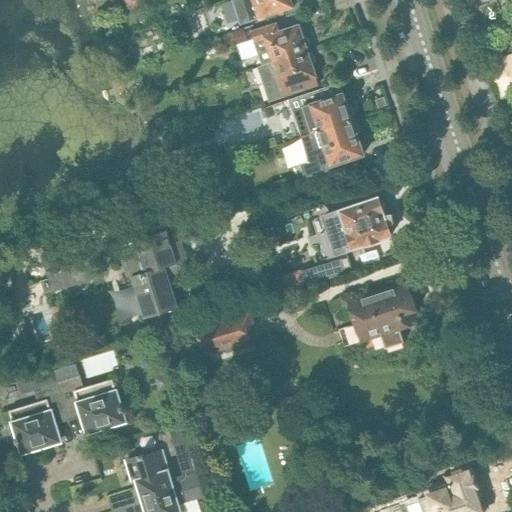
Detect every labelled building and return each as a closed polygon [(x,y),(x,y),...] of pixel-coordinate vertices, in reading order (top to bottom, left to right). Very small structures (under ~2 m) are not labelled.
[(145,0),(124,0),(127,8),(132,6),(134,12),(148,6),(145,0)] [(225,0),(204,7),(212,31),(231,24),(233,29),(241,27),(252,23),(251,21),(274,13),(293,7),(291,0),(225,0)] [(261,28),(250,31),(253,38),(258,53),(262,65),(308,50),(307,47),(309,44),(307,38),(303,36),(299,24),(279,30),(276,22),(269,25),(261,28)] [(126,46),(123,36),(113,39),(117,49),(126,46)] [(262,65),(258,66),(269,101),(299,91),(318,85),(315,77),(317,76),(312,64),(315,60),(313,54),(309,52),(308,50),(262,65)] [(320,88),(288,99),(301,136),(352,119),(351,118),(355,117),(351,105),(347,106),(339,82),(320,88)] [(352,119),(301,136),(309,162),(301,164),(304,176),(328,170),(327,165),(345,159),(349,158),(349,159),(363,154),(357,134),(360,133),(356,121),(353,122),(352,119)] [(274,138),(245,148),(246,153),(276,146),(274,138)] [(318,218),(309,221),(321,256),(330,253),(331,254),(335,253),(336,254),(391,235),(384,214),(386,209),(383,201),(379,199),(378,197),(323,215),(323,216),(318,218)] [(166,230),(147,236),(120,245),(130,276),(131,275),(145,318),(178,307),(167,276),(189,269),(180,240),(170,243),(166,230)] [(91,243),(42,258),(52,291),(101,275),(91,243)] [(305,285),(352,271),(348,257),(300,271),(305,285)] [(0,295),(15,290),(8,270),(0,272),(0,295)] [(300,271),(283,276),(287,290),(305,285),(300,271)] [(384,348),(396,344),(403,342),(399,328),(420,322),(412,299),(418,297),(413,282),(407,284),(406,282),(354,300),(352,295),(341,299),(343,304),(345,311),(349,310),(354,323),(338,329),(344,347),(358,342),(361,353),(384,346),(384,348)] [(196,329),(204,354),(249,340),(245,326),(253,324),(249,312),(239,315),(237,311),(217,317),(218,322),(196,329)] [(75,362),(53,369),(57,381),(66,413),(80,409),(82,415),(87,433),(108,426),(111,428),(128,423),(123,405),(120,406),(112,379),(83,388),(79,374),(75,362)] [(38,402),(9,410),(17,437),(15,438),(20,456),(37,450),(39,447),(60,441),(53,417),(66,413),(57,381),(52,369),(40,372),(44,385),(34,388),(38,402)] [(182,423),(169,427),(174,442),(187,438),(182,423)] [(136,478),(136,480),(143,503),(201,485),(197,471),(175,477),(177,481),(171,483),(161,451),(144,456),(143,454),(138,456),(126,460),(131,475),(136,478)] [(483,511),(469,469),(447,476),(450,485),(445,486),(446,489),(419,497),(423,511),(483,511)] [(143,503),(146,511),(179,511),(178,504),(205,496),(201,485),(143,503)]
